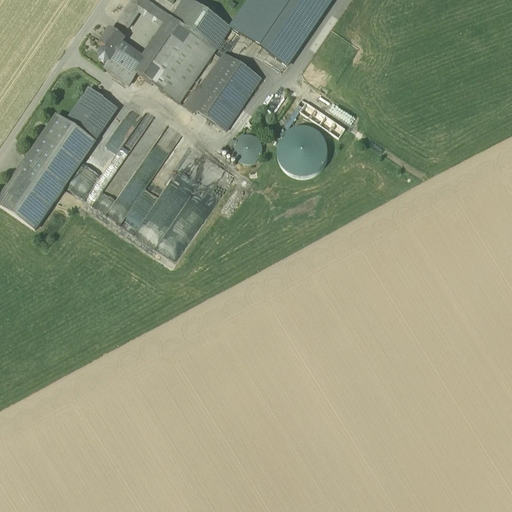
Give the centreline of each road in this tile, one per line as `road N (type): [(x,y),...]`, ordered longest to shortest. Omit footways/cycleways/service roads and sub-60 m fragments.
road 1 (track): [(104,0),(0,154)]
road 2 (track): [(424,178),(307,100)]
